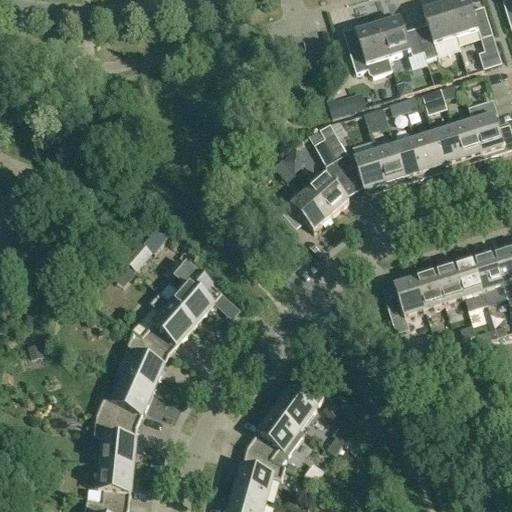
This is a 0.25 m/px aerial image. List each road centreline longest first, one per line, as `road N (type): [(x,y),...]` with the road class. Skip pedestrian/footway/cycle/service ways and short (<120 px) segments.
road 1 (residential): [(186,511),(225,406),(295,322),(371,253),(448,218),(511,203)]
road 2 (track): [(424,511),(356,388),(295,322)]
road 3 (residential): [(85,17),(148,17),(231,0)]
